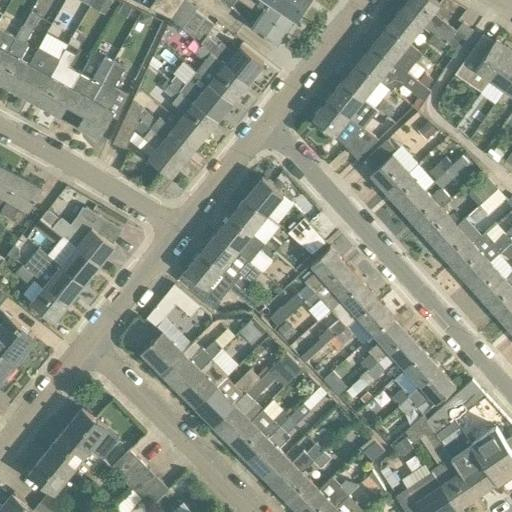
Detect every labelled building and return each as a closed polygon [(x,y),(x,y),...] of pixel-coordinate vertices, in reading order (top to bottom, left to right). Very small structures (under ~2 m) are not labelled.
[(38,0),(34,8),(50,17),(59,0),(38,0)] [(112,0),(111,0),(99,0),(95,8),(104,14),(112,0)] [(162,0),(154,0),(149,7),(171,18),(178,8),(162,0)] [(162,0),(178,8),(184,0),(162,0)] [(182,28),(183,28),(195,10),(197,8),(187,0),(184,0),(178,8),(171,18),(182,28)] [(230,6),(233,0),(240,0),(262,14),(253,27),(277,44),(296,17),(297,18),(309,0),(228,0),(227,3),(230,6)] [(448,42),(458,51),(461,46),(473,31),(463,22),(457,31),(434,12),(440,4),(435,0),(407,0),(403,6),(425,24),(436,33),(448,42)] [(133,8),(124,3),(119,12),(128,17),(133,8)] [(425,24),(403,6),(387,25),(409,43),(425,24)] [(218,46),(208,37),(206,36),(215,24),(195,10),(183,28),(202,45),(211,53),(248,83),(264,64),(241,45),(235,52),(222,41),(218,46)] [(32,12),(9,53),(0,69),(0,82),(15,91),(30,65),(22,60),(30,45),(27,44),(41,17),(32,12)] [(153,17),(143,12),(138,22),(143,24),(150,23),(153,17)] [(422,54),(409,43),(387,25),(372,44),(407,72),(422,54)] [(440,51),(448,42),(436,33),(428,42),(440,51)] [(472,50),(455,73),(481,91),(490,79),(511,49),(496,39),(494,41),(483,34),(472,50)] [(358,63),(379,80),(392,90),(399,81),(424,101),(431,91),(428,88),(419,82),(407,72),(372,44),(358,63)] [(195,53),(205,60),(211,53),(202,45),(195,53)] [(0,69),(9,53),(0,48),(0,69)] [(36,103),(61,60),(39,48),(30,65),(15,91),(36,103)] [(58,115),(80,74),(69,67),(75,54),(66,49),(61,60),(36,103),(58,115)] [(505,90),(511,79),(511,49),(490,79),(505,90)] [(248,83),(211,53),(205,60),(211,66),(202,77),(233,102),(248,83)] [(92,81),(80,74),(58,115),(79,127),(108,74),(115,62),(106,57),(92,81)] [(150,65),(157,70),(162,64),(154,57),(150,65)] [(130,94),(114,85),(125,68),(115,62),(79,127),(100,138),(112,116),(118,118),(130,94)] [(379,80),(358,63),(342,82),(364,99),(379,80)] [(184,83),(175,76),(170,82),(218,121),(233,102),(202,77),(194,71),(184,83)] [(419,82),(428,88),(432,82),(424,76),(419,82)] [(165,89),(170,82),(166,79),(161,86),(165,89)] [(218,121),(170,82),(165,89),(163,90),(174,99),(172,102),(185,112),(179,120),(203,139),(218,121)] [(375,108),(364,99),(342,82),(328,100),(363,128),(372,117),(381,124),(389,131),(395,123),(387,117),(375,108)] [(375,108),(387,117),(394,109),(383,99),(375,108)] [(377,140),(363,128),(328,100),(313,119),(344,145),(358,159),(372,145),(377,140)] [(157,120),(133,101),(128,111),(165,139),(188,158),(203,139),(179,120),(173,128),(160,117),(157,120)] [(128,111),(121,125),(113,144),(126,149),(134,131),(135,128),(144,137),(143,138),(157,149),(149,159),(172,177),(188,158),(165,139),(128,111)] [(437,130),(429,122),(419,131),(427,140),(437,130)] [(313,132),(306,127),(301,133),(308,138),(313,132)] [(397,151),(387,140),(369,156),(361,163),(387,192),(410,171),(394,154),(397,151)] [(448,164),(464,152),(458,144),(442,156),(448,164)] [(463,157),(449,170),(454,177),(470,163),(463,157)] [(438,180),(449,170),(441,161),(429,171),(438,180)] [(0,214),(21,176),(1,165),(0,166),(0,214)] [(410,171),(387,192),(403,210),(426,190),(410,171)] [(21,176),(0,214),(10,220),(19,205),(30,211),(42,187),(21,176)] [(246,197),(267,215),(284,194),(262,177),(246,197)] [(468,193),(471,197),(480,206),(481,205),(498,189),(487,177),(468,193)] [(420,228),(443,208),(441,207),(451,198),(441,187),(432,195),(426,190),(403,210),(420,228)] [(246,197),(231,215),(252,233),(267,215),(246,197)] [(83,205),(77,215),(70,223),(61,217),(60,218),(48,209),(42,217),(100,265),(116,246),(113,244),(122,228),(83,205)] [(480,206),(469,215),(475,223),(487,213),(481,205),(480,206)] [(436,246),(466,218),(465,217),(457,224),(443,208),(420,228),(436,246)] [(277,254),(275,252),(265,244),(252,233),(231,215),(215,235),(237,252),(249,262),(260,249),(272,260),(277,254)] [(100,265),(42,217),(34,227),(70,256),(62,265),(85,284),(100,265)] [(327,241),(305,217),(288,233),(313,254),(327,241)] [(452,264),(486,233),(486,232),(474,227),(466,218),(436,246),(452,264)] [(511,241),(511,225),(494,241),(486,233),(452,264),(468,282),(491,261),(502,250),(511,242),(511,241)] [(237,252),(215,235),(200,253),(235,282),(244,289),(251,282),(252,282),(243,274),(251,264),(249,262),(237,252)] [(511,259),(511,257),(511,241),(511,242),(502,250),(511,259)] [(8,254),(17,261),(20,257),(19,248),(15,245),(8,254)] [(277,326),(305,302),(347,265),(330,246),(311,263),(317,270),(304,281),(307,284),(297,293),(297,292),(280,307),(269,318),(277,326)] [(185,271),(201,284),(194,293),(212,309),(223,297),(229,290),(235,282),(200,253),(185,271)] [(29,256),(15,273),(26,282),(40,266),(29,256)] [(491,261),(468,282),(484,300),(507,279),(491,261)] [(47,283),(70,302),(85,284),(62,265),(47,283)] [(347,265),(305,302),(310,308),(320,299),(331,310),(363,283),(347,265)] [(500,318),(511,306),(511,273),(507,279),(484,300),(500,318)] [(238,297),(238,296),(252,309),(259,302),(244,289),(235,282),(229,290),(238,297)] [(70,302),(47,283),(31,303),(54,322),(70,302)] [(363,283),(331,310),(339,318),(318,337),(319,339),(315,343),(322,350),(331,342),(337,337),(348,327),(360,317),(379,300),(363,283)] [(191,316),(200,305),(174,284),(174,285),(175,285),(180,289),(171,299),(166,295),(147,318),(157,327),(176,304),(191,316)] [(36,338),(0,309),(0,297),(5,292),(0,288),(0,352),(15,364),(36,338)] [(379,300),(360,317),(375,334),(394,317),(379,300)] [(511,330),(511,306),(500,318),(511,330)] [(359,363),(367,372),(409,334),(394,317),(375,334),(380,339),(368,350),(370,353),(359,363)] [(265,331),(252,318),(249,321),(239,332),(251,344),(265,331)] [(297,331),(287,321),(278,329),(287,339),(297,331)] [(337,337),(343,344),(354,334),(348,327),(337,337)] [(162,373),(183,352),(163,331),(141,352),(162,373)] [(397,358),(405,368),(424,351),(409,334),(367,372),(373,379),(397,358)] [(343,344),(337,337),(331,342),(338,348),(343,344)] [(190,358),(183,352),(162,373),(179,390),(212,358),(222,348),(214,340),(204,350),(201,347),(190,358)] [(440,367),(424,351),(405,368),(420,385),(440,367)] [(0,382),(15,364),(0,352),(0,382)] [(302,368),(286,352),(269,369),(268,370),(276,378),(284,386),(302,368)] [(195,407),(227,377),(229,375),(212,358),(179,390),(195,407)] [(420,385),(398,405),(404,413),(415,403),(418,406),(430,395),(437,403),(456,386),(440,367),(420,385)] [(234,384),(227,377),(195,407),(213,425),(257,381),(260,378),(250,368),(234,384)] [(472,379),(458,393),(469,408),(487,395),(472,379)] [(358,392),(364,387),(358,380),(352,386),(358,392)] [(254,400),(265,389),(257,381),(213,425),(230,442),(263,409),(254,400)] [(358,392),(352,386),(347,391),(353,397),(358,392)] [(373,397),(368,391),(360,398),(365,403),(373,397)] [(264,476),(286,454),(279,447),(290,436),(287,433),(297,423),(311,409),(304,402),(290,416),(247,459),(264,476)] [(428,420),(436,433),(453,420),(443,406),(428,420)] [(82,407),(65,429),(90,449),(107,427),(82,407)] [(263,409),(230,442),(247,459),(290,416),(283,408),(273,418),(263,409)] [(444,461),(431,469),(458,509),(478,495),(444,444),(436,433),(428,420),(424,415),(406,431),(414,443),(425,434),(444,461)] [(444,444),(478,495),(498,482),(482,458),(470,442),(466,435),(455,418),(453,420),(436,433),(444,444)] [(496,425),(495,425),(470,442),(482,458),(498,482),(511,472),(511,436),(506,440),(496,425)] [(65,429),(47,451),(72,471),(90,449),(65,429)] [(414,448),(407,437),(394,445),(401,457),(414,448)] [(361,449),(372,460),(384,450),(372,438),(361,449)] [(319,445),(323,450),(329,444),(325,440),(319,445)] [(286,454),(264,476),(281,493),(303,471),(313,461),(324,450),(323,450),(319,445),(316,442),(306,452),(304,450),(292,461),(286,454)] [(139,459),(129,449),(111,467),(121,477),(139,459)] [(324,450),(313,461),(320,468),(331,458),(324,450)] [(55,491),(72,471),(47,451),(30,473),(51,490),(41,502),(54,511),(65,511),(71,505),(55,491)] [(149,469),(139,459),(121,477),(131,487),(149,469)] [(159,479),(149,469),(131,487),(141,497),(159,479)] [(453,511),(458,509),(431,469),(432,471),(395,495),(406,511),(453,511)] [(298,511),(320,489),(303,471),(281,493),(298,511)] [(378,478),(373,471),(361,482),(367,488),(373,494),(382,485),(378,478)] [(333,476),(320,489),(298,511),(299,511),(331,511),(337,506),(347,496),(348,494),(339,485),(340,484),(333,476)] [(151,507),(169,489),(159,479),(141,497),(151,507)] [(54,511),(41,502),(40,501),(33,510),(13,494),(0,509),(0,511),(54,511)]
